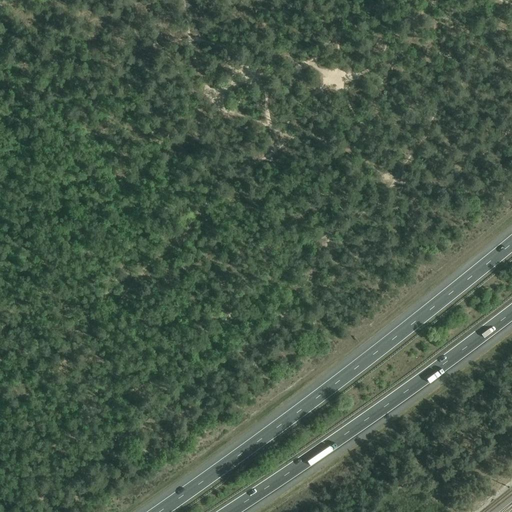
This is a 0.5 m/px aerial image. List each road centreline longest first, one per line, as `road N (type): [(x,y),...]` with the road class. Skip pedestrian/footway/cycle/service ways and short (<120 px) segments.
road 1 (motorway): [(511,242),(156,511)]
road 2 (motorway): [(231,511),(511,313)]
